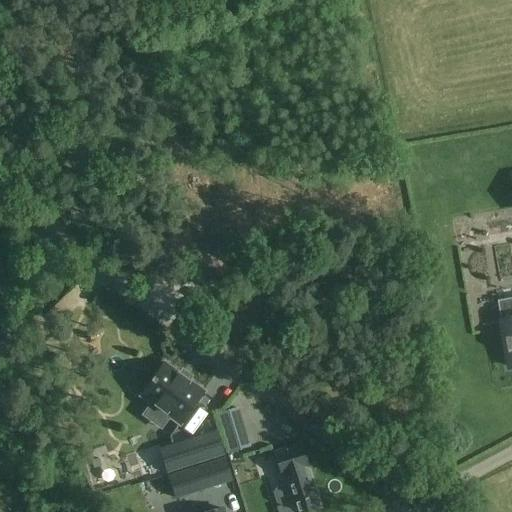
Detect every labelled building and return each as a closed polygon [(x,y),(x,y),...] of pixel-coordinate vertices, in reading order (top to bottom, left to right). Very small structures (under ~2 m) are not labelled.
[(511,319),(501,321),(504,340),(508,339),(511,363),(511,319)] [(155,354),(146,366),(156,374),(165,361),(155,354)] [(151,381),(151,382),(141,396),(180,424),(203,392),(164,364),(154,378),(153,378),(151,381)] [(223,456),(216,432),(160,449),(167,473),(223,456)] [(246,437),(227,443),(230,452),(249,446),(246,437)] [(317,495),(301,445),(274,453),(285,487),(277,489),(275,493),(277,502),(281,504),(290,501),(290,503),(295,502),(298,511),(308,511),(316,510),(312,496),(317,495)] [(225,459),(169,477),(175,498),(231,480),(225,459)]
